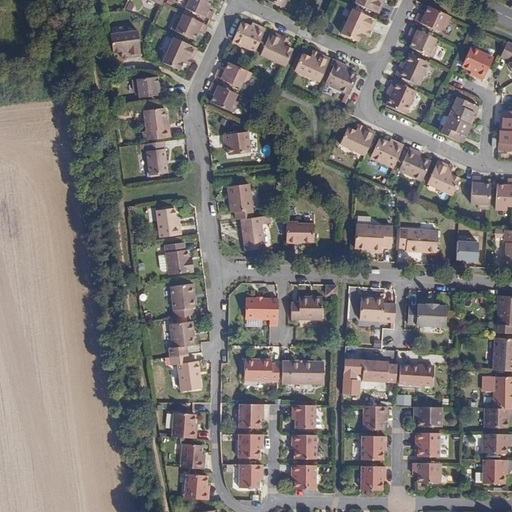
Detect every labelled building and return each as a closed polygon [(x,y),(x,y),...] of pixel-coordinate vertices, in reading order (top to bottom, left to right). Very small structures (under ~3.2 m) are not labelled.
[(186,8),(210,19),(215,8),(210,5),(211,0),(187,0),(189,1),(186,8)] [(359,0),(357,4),(378,13),(384,1),(380,0),(359,0)] [(446,27),(450,16),(428,6),(425,12),(420,9),(418,15),(415,21),(419,23),(439,31),(442,25),(446,27)] [(344,34),(358,41),(361,33),(364,34),(366,31),(370,33),(376,19),(355,10),(344,34)] [(207,25),(183,14),(179,22),(176,20),(171,29),(194,39),(196,35),(202,37),(207,25)] [(256,49),(265,29),(257,26),(257,28),(251,25),(250,27),(241,22),(233,38),(256,49)] [(434,43),(436,39),(416,30),(412,28),(409,33),(406,39),(412,42),(409,47),(412,48),(433,57),(438,45),(434,43)] [(125,50),(126,55),(139,53),(137,30),(110,33),(112,52),(121,51),(125,50)] [(287,63),(293,50),(284,46),(286,42),(281,40),(283,37),(270,32),(262,51),(287,63)] [(164,63),(179,70),(183,62),(185,63),(188,58),(191,60),(197,48),(191,46),(176,39),(164,63)] [(511,44),(507,42),(500,57),(511,62),(507,64),(511,72),(511,71),(511,44)] [(474,76),(481,80),(491,58),(469,47),(461,66),(471,71),(470,72),(475,74),(474,76)] [(302,54),(296,66),(320,78),(329,59),(317,53),(316,56),(311,54),(310,58),(302,54)] [(418,85),(428,63),(409,54),(405,64),(404,63),(401,69),(399,68),(396,75),(418,85)] [(326,81),(349,92),(357,75),(347,71),(348,70),(342,67),(343,65),(335,61),(326,81)] [(221,65),(215,76),(240,88),(242,82),(247,84),(252,73),(246,71),(228,63),(226,68),(221,65)] [(139,96),(165,93),(164,85),(159,86),(158,82),(157,76),(132,79),(134,90),(138,90),(139,96)] [(405,113),(415,91),(393,81),(390,88),(392,89),(389,95),(390,96),(386,105),(405,113)] [(213,97),(210,102),(233,113),(238,102),(234,100),(237,94),(212,83),(207,95),(213,97)] [(476,113),(479,107),(457,97),(448,115),(470,125),(474,118),(471,117),(474,112),(476,113)] [(164,108),(144,110),(146,130),(143,131),(144,140),(171,137),(170,127),(166,128),(164,108)] [(499,130),(511,131),(511,110),(501,110),(500,118),(504,118),(504,123),(500,122),(499,130)] [(470,125),(448,115),(441,133),(462,143),(465,136),(463,135),(465,130),(468,131),(470,125)] [(340,142),(366,153),(373,136),(375,132),(361,126),(359,131),(356,129),(355,131),(346,127),(340,142)] [(246,127),(223,130),(224,142),(227,142),(228,153),(250,150),(246,127)] [(511,150),(511,131),(499,130),(499,138),(503,137),(503,144),(499,143),(498,150),(511,150)] [(371,158),(393,168),(403,145),(396,142),(395,144),(389,142),(389,143),(379,138),(371,158)] [(167,172),(164,142),(145,144),(149,174),(159,173),(167,172)] [(400,171),(422,181),(430,162),(421,157),(421,156),(415,154),(416,151),(410,149),(400,171)] [(428,184),(452,195),(460,179),(451,175),(453,173),(448,171),(450,167),(446,165),(437,161),(436,164),(428,184)] [(477,209),(489,209),(490,184),(485,184),(485,178),(479,177),(472,177),(472,180),(470,204),(477,204),(477,209)] [(511,206),(511,179),(510,179),(503,179),(502,185),(497,185),(496,209),(507,210),(508,206),(511,206)] [(236,212),(236,220),(240,220),(241,219),(254,217),(249,185),(228,187),(231,213),(236,212)] [(179,226),(179,225),(176,226),(176,219),(175,219),(175,217),(173,207),(156,209),(158,225),(159,225),(160,235),(180,233),(179,226)] [(268,223),(267,216),(254,217),(241,219),(240,220),(244,251),(264,248),(261,224),(268,223)] [(286,221),(286,243),(296,243),(296,241),(314,242),(314,224),(298,224),(298,222),(286,221)] [(391,228),(357,225),(355,248),(374,250),(373,253),(382,253),(382,247),(391,247),(391,228)] [(438,231),(401,228),(400,247),(408,248),(408,251),(437,252),(438,231)] [(511,230),(504,230),(503,243),(506,243),(504,265),(511,265),(511,230)] [(478,239),(457,239),(457,260),(478,261),(478,239)] [(193,270),(192,263),(188,264),(187,256),(186,248),(184,249),(183,242),(167,244),(170,273),(193,270)] [(175,317),(193,315),(193,308),(195,307),(194,299),(191,300),(189,285),(172,286),(175,317)] [(336,285),(326,285),(326,295),(336,295),(336,285)] [(323,296),(300,295),(300,301),(292,302),(292,318),(322,319),(323,296)] [(511,296),(499,296),(498,325),(492,324),(491,333),(511,333),(511,296)] [(277,326),(278,299),(263,299),(257,299),(246,298),(245,319),(270,319),(270,326),(277,326)] [(394,321),(395,305),(383,304),(384,299),(369,298),(369,301),(361,301),(359,319),(394,321)] [(417,306),(409,305),(408,324),(445,326),(446,306),(437,306),(437,304),(426,303),(426,305),(417,304),(417,306)] [(170,357),(187,355),(186,346),(194,345),(194,340),(191,321),(170,324),(172,347),(169,347),(170,357)] [(511,339),(494,338),(493,370),(511,371),(511,339)] [(188,362),(187,355),(170,357),(171,364),(177,364),(180,390),(200,388),(197,365),(197,361),(188,362)] [(271,361),(271,359),(255,359),(254,356),(245,356),(244,377),(279,379),(280,361),(271,361)] [(361,380),(396,382),(397,365),(387,365),(387,362),(379,362),(372,361),(362,360),(361,380)] [(323,362),(282,361),(281,383),(322,384),(323,362)] [(432,368),(400,365),(398,384),(431,386),(432,368)] [(511,376),(494,376),(494,408),(508,409),(511,409),(511,408),(511,376)] [(263,404),(240,404),(239,427),(260,428),(260,418),(260,411),(263,411),(263,404)] [(318,405),(293,405),(293,412),(296,412),(295,420),(295,428),(317,428),(318,405)] [(386,407),(362,406),(362,430),(383,430),(383,421),(383,413),(386,413),(386,407)] [(417,407),(417,419),(418,419),(418,426),(444,427),(444,408),(417,407)] [(494,408),(483,408),(482,426),(505,427),(505,420),(508,420),(508,409),(494,408)] [(195,414),(192,414),(174,412),(172,437),(190,438),(195,438),(196,429),(194,429),(194,424),(195,414)] [(440,433),(416,433),(416,439),(418,439),(418,447),(418,457),(440,457),(440,433)] [(262,434),(239,434),(239,447),(239,457),(239,458),(259,458),(260,449),(260,441),(262,441),(262,434)] [(508,434),(483,434),(482,452),(506,453),(506,446),(508,445),(508,434)] [(317,435),(292,435),(292,442),(295,442),(295,449),(294,459),(316,459),(317,435)] [(386,436),(362,436),(361,459),(383,460),(383,450),(383,443),(386,443),(386,436)] [(182,444),(180,467),(197,468),(203,469),(204,459),(201,459),(201,454),(202,445),(190,444),(182,444)] [(239,457),(239,447),(231,447),(230,457),(239,457)] [(507,468),(507,460),(484,460),(484,473),(484,483),(504,484),(504,475),(504,467),(507,468)] [(443,463),(416,463),(415,475),(417,475),(417,482),(421,482),(443,483),(443,463)] [(238,488),(258,488),(259,479),(259,471),(262,471),(262,465),(239,464),(238,488)] [(316,465),(292,465),(292,472),(294,472),(294,479),(294,489),(315,489),(316,465)] [(385,467),(361,466),(361,490),(382,490),(382,481),(382,474),(385,474),(385,467)] [(186,474),(184,498),(201,499),(208,500),(208,490),(206,490),(206,485),(207,475),(196,475),(186,474)] [(417,490),(426,490),(426,488),(421,488),(421,482),(417,482),(417,490)]
